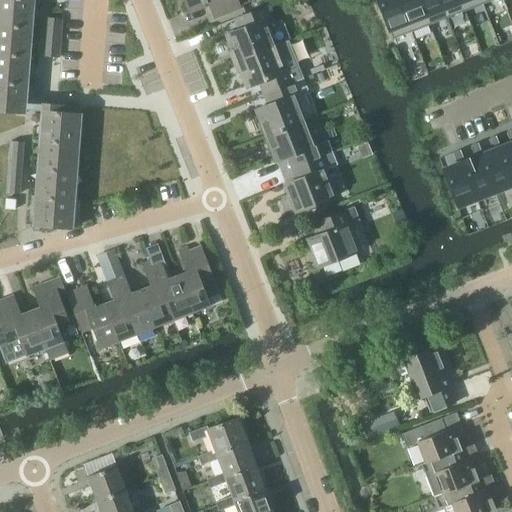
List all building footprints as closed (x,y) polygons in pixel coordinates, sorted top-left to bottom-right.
[(0,0),(0,23),(31,26),(33,26),(35,0),(0,0)] [(184,0),(189,11),(208,4),(213,17),(241,6),(239,0),(184,0)] [(377,0),(390,32),(409,24),(399,0),(377,0)] [(399,0),(409,24),(427,17),(419,0),(399,0)] [(419,0),(427,17),(445,10),(440,0),(419,0)] [(440,0),(445,10),(463,3),(461,0),(440,0)] [(227,35),(238,61),(275,47),(265,22),(270,20),(267,13),(272,12),(270,6),(236,20),(240,30),(227,35)] [(0,23),(0,50),(27,53),(31,53),(33,26),(31,26),(0,23)] [(260,82),(264,94),(295,82),(290,70),(285,72),(275,47),(238,61),(248,87),(260,82)] [(0,50),(0,79),(29,81),(31,53),(27,53),(0,50)] [(0,110),(26,113),(29,81),(0,79),(0,110)] [(256,109),(267,136),(305,121),(296,97),(309,91),(304,79),(295,82),(264,94),(268,104),(256,109)] [(43,103),(41,132),(80,137),(82,106),(43,103)] [(289,158),(293,168),(333,152),(329,141),(315,146),(305,121),(267,136),(278,163),(289,158)] [(41,132),(38,163),(73,166),(78,166),(80,137),(41,132)] [(511,182),(511,133),(508,135),(511,145),(511,146),(502,150),(500,151),(511,182)] [(496,195),(511,188),(511,182),(500,151),(502,150),(498,139),(490,142),(494,153),(484,157),(482,158),(496,195)] [(478,202),(496,195),(482,158),(484,157),(480,146),(472,149),(477,160),(466,164),(464,165),(478,202)] [(298,180),(286,185),(297,212),(337,196),(326,170),(338,165),(333,152),(293,168),(298,180)] [(460,209),(478,202),(464,165),(466,164),(462,153),(454,156),(459,167),(445,172),(460,209)] [(38,163),(36,194),(40,195),(75,198),(78,166),(73,166),(38,163)] [(22,174),(22,167),(8,166),(8,173),(22,174)] [(21,181),(22,174),(8,173),(7,180),(21,181)] [(21,188),(21,181),(7,180),(6,187),(21,188)] [(40,195),(36,194),(34,225),(73,229),(75,198),(40,195)] [(18,200),(6,199),(5,211),(17,212),(18,200)] [(320,235),(308,240),(319,268),(338,260),(342,270),(360,263),(356,253),(358,252),(348,226),(360,221),(355,208),(316,223),(320,235)] [(179,276),(193,314),(211,307),(203,284),(215,279),(202,246),(190,251),(189,248),(180,251),(188,273),(179,276)] [(193,314),(179,276),(169,280),(157,248),(148,252),(151,262),(174,321),(193,314)] [(156,328),(142,290),(131,294),(115,251),(107,254),(137,335),(156,328)] [(118,342),(137,335),(107,254),(99,257),(114,301),(104,305),(118,342)] [(156,328),(174,321),(151,262),(143,265),(151,287),(142,290),(156,328)] [(31,312),(45,349),(49,357),(66,351),(63,343),(56,325),(68,320),(59,296),(66,294),(60,279),(33,289),(40,309),(31,312)] [(118,342),(104,305),(94,308),(86,287),(66,295),(81,333),(93,329),(100,349),(118,342)] [(26,356),(45,349),(31,312),(21,316),(14,296),(0,301),(0,323),(7,343),(20,339),(26,356)] [(423,396),(429,413),(454,403),(442,373),(446,371),(436,346),(403,359),(418,398),(423,396)] [(210,436),(215,450),(217,453),(246,442),(237,418),(208,429),(207,426),(189,433),(193,443),(210,436)] [(417,443),(424,462),(425,463),(459,449),(455,437),(463,434),(459,425),(446,430),(442,418),(401,434),(406,447),(417,443)] [(218,458),(225,474),(225,477),(255,465),(246,442),(217,453),(215,450),(197,457),(200,465),(218,458)] [(433,497),(476,479),(472,468),(480,464),(476,455),(464,460),(459,449),(425,463),(420,464),(433,497)] [(151,461),(152,461),(158,478),(168,474),(161,457),(151,461)] [(234,500),(264,488),(255,465),(225,477),(225,474),(207,481),(209,489),(227,482),(232,495),(234,500)] [(116,466),(87,477),(96,501),(99,500),(125,490),(116,466)] [(186,472),(176,472),(183,490),(192,487),(186,472)] [(168,474),(158,478),(165,496),(175,492),(168,474)] [(476,479),(433,497),(438,509),(442,507),(444,511),(489,511),(494,510),(489,498),(497,495),(494,486),(481,491),(476,479)] [(272,511),(273,511),(264,488),(234,500),(232,495),(215,502),(219,511),(236,505),(238,511),(272,511)] [(99,500),(96,501),(100,511),(133,511),(125,490),(99,500)] [(184,511),(180,501),(170,505),(172,511),(184,511)]
